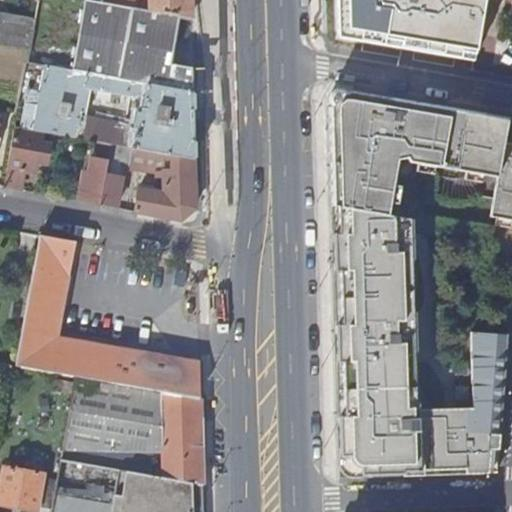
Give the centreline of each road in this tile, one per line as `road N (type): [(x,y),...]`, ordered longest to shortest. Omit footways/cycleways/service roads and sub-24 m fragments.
road 1 (primary): [(295,501),(282,57)]
road 2 (primary): [(245,0),(246,255)]
road 3 (residential): [(0,208),(246,255)]
road 4 (residential): [(282,57),(511,95)]
road 5 (residential): [(295,501),(511,494)]
road 6 (primary): [(246,255),(247,443)]
